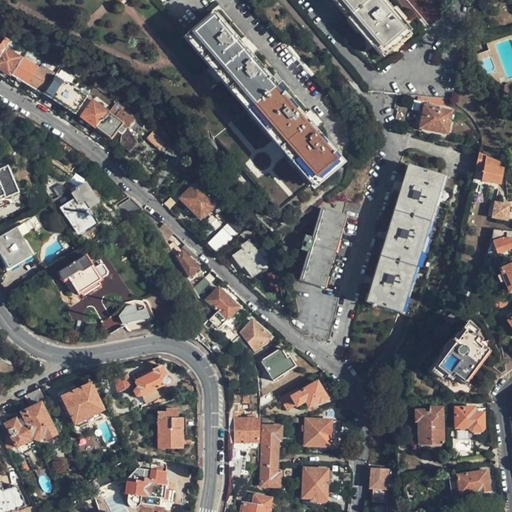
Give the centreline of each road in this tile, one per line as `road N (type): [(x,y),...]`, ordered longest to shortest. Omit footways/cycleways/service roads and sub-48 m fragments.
road 1 (residential): [(334,363),(257,304),(97,154),(0,88)]
road 2 (tertiary): [(72,356),(154,344),(197,361),(211,403),(206,511)]
road 3 (residential): [(334,363),(384,154),(381,116)]
road 4 (residential): [(355,511),(361,418),(334,363)]
